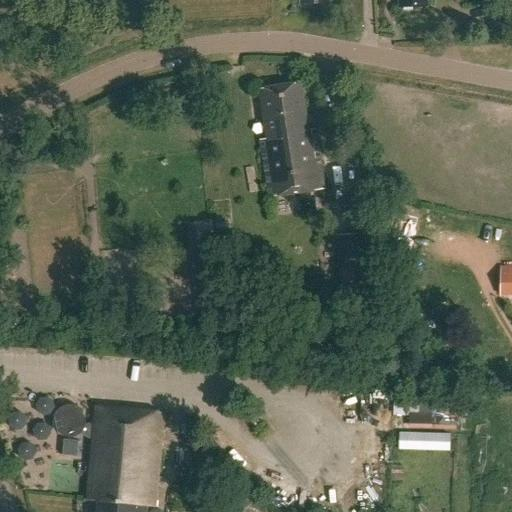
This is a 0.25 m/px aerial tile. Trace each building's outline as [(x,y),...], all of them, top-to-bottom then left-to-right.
[(307,133),(299,82),(257,89),(266,141),(259,142),(269,200),(324,191),(314,131),(307,133)] [(336,236),(339,270),(366,268),(364,234),(336,236)] [(411,258),(403,255),(400,267),(408,269),(411,258)] [(511,264),(502,264),(502,294),(511,293),(511,264)] [(376,425),(394,425),(395,383),(377,383),(376,425)] [(59,417),(56,427),(58,436),(60,441),(64,444),(75,445),(80,443),(83,439),(85,433),(93,434),(86,502),(101,504),(100,511),(146,511),(147,507),(154,507),(163,414),(95,407),(93,425),(85,424),(85,419),(82,414),(78,411),(67,410),(63,412),(59,417)] [(409,415),(409,424),(456,426),(457,417),(409,415)] [(399,433),(399,450),(449,452),(450,435),(399,433)]
